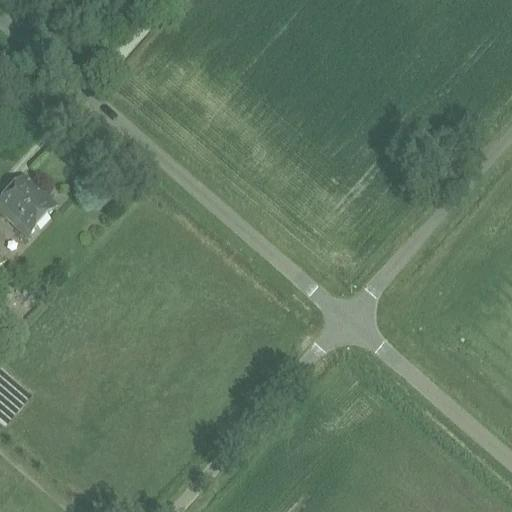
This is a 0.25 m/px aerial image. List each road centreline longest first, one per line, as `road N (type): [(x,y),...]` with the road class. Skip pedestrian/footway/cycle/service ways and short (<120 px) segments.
road 1 (unclassified): [(349,323),(0,17)]
road 2 (unclassified): [(179,511),(349,323)]
road 3 (unclassified): [(349,323),(511,136)]
road 4 (unclassified): [(511,464),(349,323)]
